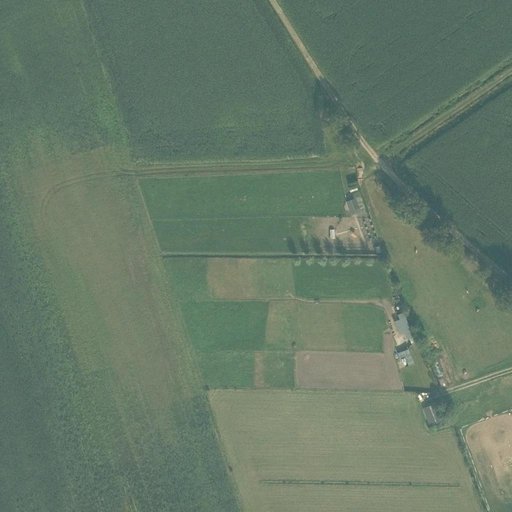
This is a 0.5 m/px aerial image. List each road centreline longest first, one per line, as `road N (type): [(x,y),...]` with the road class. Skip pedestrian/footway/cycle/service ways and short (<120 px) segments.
road 1 (track): [(511,280),(355,137),(270,0)]
road 2 (track): [(381,163),(511,67)]
